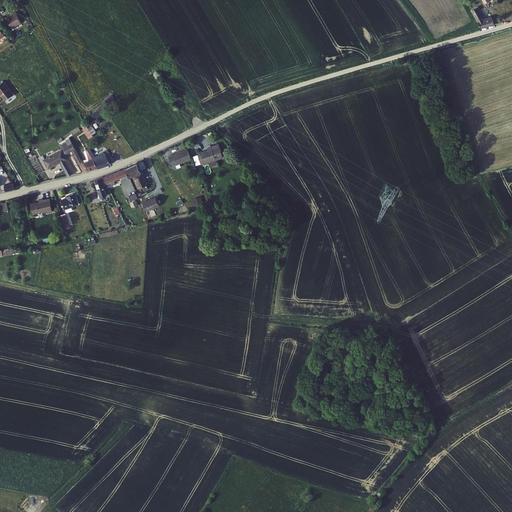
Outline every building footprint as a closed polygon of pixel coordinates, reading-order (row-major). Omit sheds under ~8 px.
[(477,9),(488,28),(501,23),(498,17),(491,20),(482,3),(479,5),(481,7),(477,9)] [(17,17),(11,21),(16,31),(26,26),(20,14),(17,16),(17,17)] [(8,83),(0,89),(0,90),(3,95),(5,95),(10,102),(18,96),(8,83)] [(83,128),(86,137),(95,133),(91,124),(83,128)] [(76,140),(65,146),(70,153),(76,150),(84,163),(88,161),(76,140)] [(203,149),(207,160),(221,155),(216,142),(212,143),(214,146),(207,149),(207,148),(203,149)] [(62,159),(71,173),(79,169),(70,153),(65,146),(65,145),(47,156),(52,165),(62,159)] [(193,146),(186,149),(189,158),(197,155),(193,146)] [(174,153),(178,162),(189,158),(186,149),(174,153)] [(102,158),(98,159),(103,167),(116,163),(109,151),(101,154),(102,158)] [(91,162),(94,169),(103,167),(98,159),(91,162)] [(133,166),(107,173),(114,187),(122,183),(120,178),(136,173),(137,176),(140,174),(145,186),(154,184),(143,161),(133,166)] [(8,185),(10,192),(19,190),(17,182),(11,173),(8,175),(13,183),(8,185)] [(98,176),(109,200),(114,197),(110,189),(114,188),(114,187),(107,173),(98,176)] [(103,196),(105,201),(109,200),(98,176),(97,176),(106,195),(103,196)] [(69,201),(71,209),(78,208),(77,203),(83,201),(80,190),(72,193),(72,194),(66,196),(67,201),(69,201)] [(149,199),(152,206),(166,200),(163,193),(149,199)] [(36,202),(38,212),(52,209),(52,210),(58,209),(55,196),(49,197),(44,198),(45,200),(36,202)] [(194,198),(195,205),(203,203),(202,196),(194,198)] [(8,249),(0,250),(0,257),(18,254),(17,248),(9,250),(8,249)]
